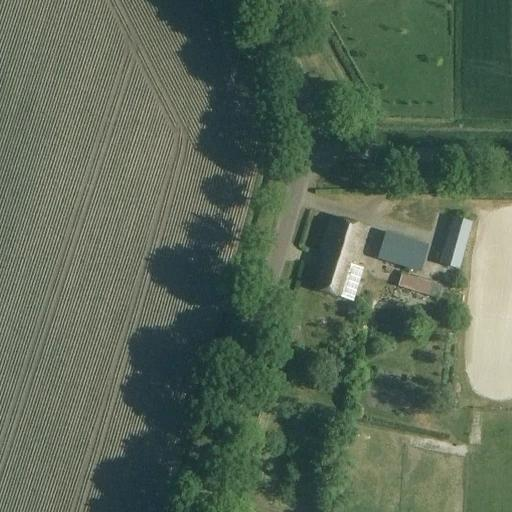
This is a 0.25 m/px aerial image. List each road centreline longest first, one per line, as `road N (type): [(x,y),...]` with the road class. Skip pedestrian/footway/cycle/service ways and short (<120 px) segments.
road 1 (unclassified): [(203,511),(304,146)]
road 2 (unclassified): [(304,146),(511,156)]
road 3 (unclassified): [(304,146),(292,65),(263,0)]
